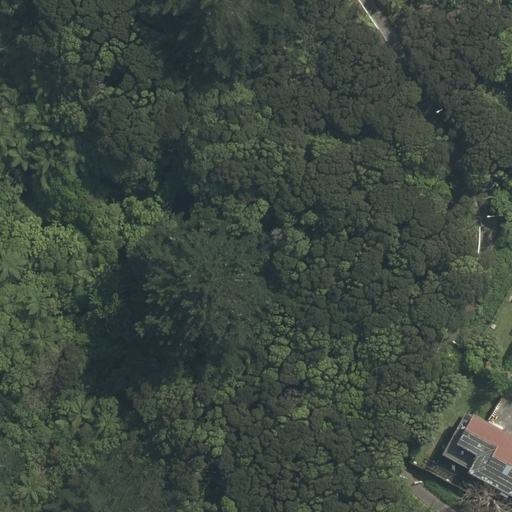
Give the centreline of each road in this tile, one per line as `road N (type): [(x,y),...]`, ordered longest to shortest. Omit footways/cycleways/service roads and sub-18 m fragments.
road 1 (track): [(453,511),(417,482),(410,414),(481,258),(484,189),(383,0)]
road 2 (track): [(207,0),(178,211),(154,298),(117,349),(64,368),(0,340)]
